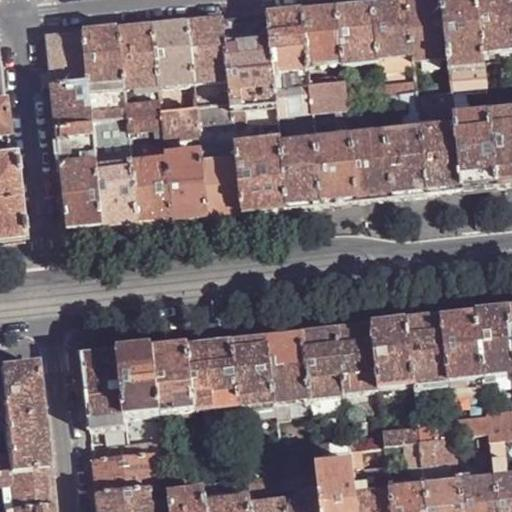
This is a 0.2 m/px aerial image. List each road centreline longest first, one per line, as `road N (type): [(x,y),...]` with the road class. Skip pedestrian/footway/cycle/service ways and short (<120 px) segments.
road 1 (residential): [(511,242),(387,255),(344,246),(48,280)]
road 2 (residential): [(53,326),(348,295),(389,275),(511,261)]
road 3 (residential): [(21,16),(48,280)]
road 4 (residential): [(53,326),(73,511)]
road 5 (residential): [(177,0),(21,16)]
